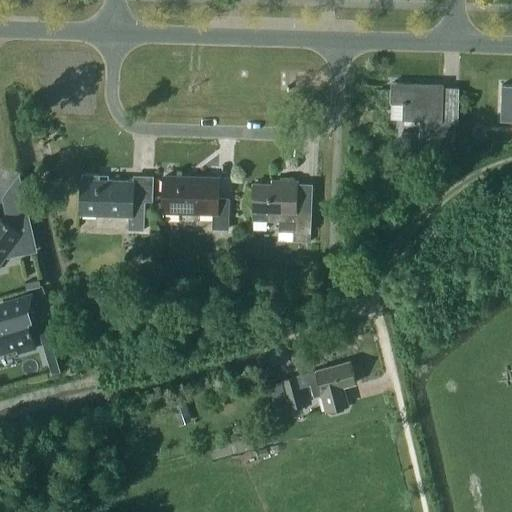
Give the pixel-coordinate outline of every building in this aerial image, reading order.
[(441,123),(442,84),(392,83),(391,103),(403,103),(402,118),(421,119),(420,148),(453,149),(454,123),(441,123)] [(511,84),(501,84),(501,120),(511,120),(511,84)] [(99,179),(99,174),(81,173),(80,213),(129,215),(128,229),(144,229),(145,201),(133,201),(133,180),(99,179)] [(212,228),(228,228),(229,198),(218,197),(218,178),(164,176),(163,210),(213,212),(212,228)] [(280,184),(253,183),(252,220),(278,220),(278,230),(311,232),(312,209),(296,209),(297,180),(280,180),(280,184)] [(0,262),(13,245),(22,252),(36,249),(26,204),(11,207),(2,219),(0,217),(0,262)] [(209,272),(224,273),(225,259),(210,258),(209,272)] [(28,282),(29,289),(40,286),(39,279),(28,282)] [(0,353),(16,348),(18,354),(35,348),(30,331),(31,331),(28,320),(39,316),(32,293),(0,302),(0,353)] [(42,331),(54,369),(72,364),(60,326),(42,331)] [(316,369),(281,379),(281,380),(286,397),(289,408),(305,404),(301,386),(310,383),(314,397),(323,394),(327,410),(329,409),(333,412),(344,409),(345,405),(348,404),(343,386),(356,382),(350,360),(316,369)] [(174,409),(186,406),(184,397),(172,401),(174,409)] [(106,464),(115,461),(112,453),(103,455),(106,464)] [(3,509),(4,511),(31,511),(29,503),(3,509)]
